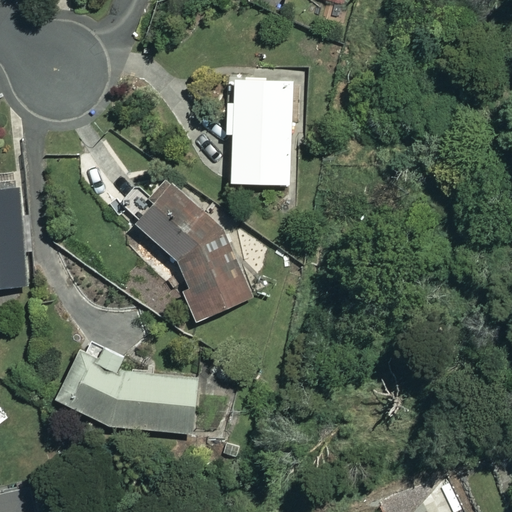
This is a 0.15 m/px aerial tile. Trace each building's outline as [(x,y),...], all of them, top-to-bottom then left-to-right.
[(290,83),(231,80),(227,180),(286,183),(290,83)] [(249,295),(225,229),(162,180),(128,223),(174,258),(194,315),(249,295)] [(0,286),(21,286),(17,189),(0,189),(0,286)] [(53,398),(107,425),(192,434),(198,375),(133,374),(78,347),(53,398)] [(0,511),(39,511),(35,489),(0,495),(0,511)]
